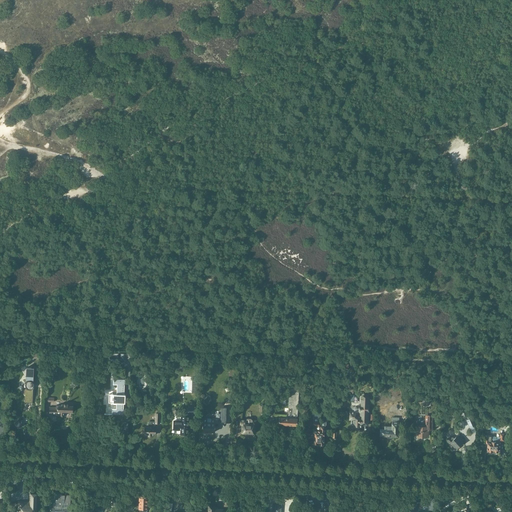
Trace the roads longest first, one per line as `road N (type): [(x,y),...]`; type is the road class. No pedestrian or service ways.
road 1 (secondary): [(0,461),(511,482)]
road 2 (unknown): [(0,334),(511,354)]
